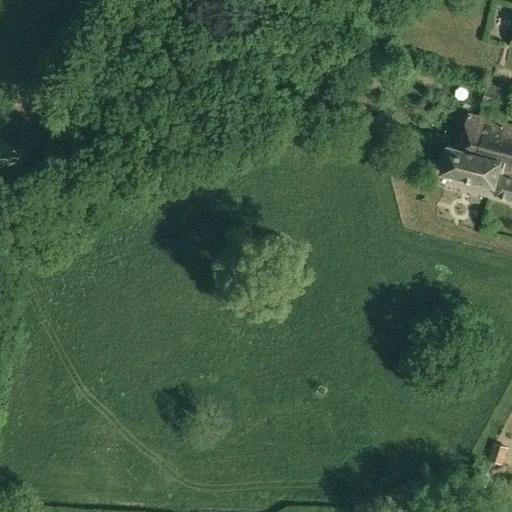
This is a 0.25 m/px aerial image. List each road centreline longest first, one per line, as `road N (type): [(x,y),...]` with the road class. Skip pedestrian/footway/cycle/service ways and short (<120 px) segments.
road 1 (track): [(371,0),(348,17),(312,104),(370,139),(394,236),(505,266)]
road 2 (track): [(324,75),(242,67),(160,103),(26,217),(5,216)]
road 3 (track): [(384,483),(374,389),(403,239)]
